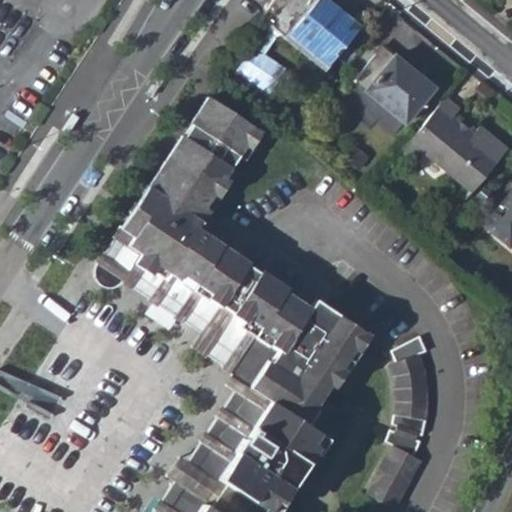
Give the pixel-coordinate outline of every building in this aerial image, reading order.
[(259,25),(262,28),(276,38),(319,74),(355,31),(316,0),(287,0),(280,4),(272,9),(259,25)] [(258,32),(271,44),(276,38),(262,28),(258,32)] [(377,52),(351,84),(402,126),(429,93),(377,52)] [(150,97),(159,83),(156,80),(153,79),(144,93),(150,97)] [(187,127),(191,128),(194,124),(202,124),(199,116),(209,102),(205,99),(186,127),(187,127)] [(425,153),(473,193),(506,150),(478,126),(471,135),(452,119),(460,111),(444,99),(399,154),(415,167),(425,153)] [(244,511),(247,508),(249,504),(260,511),(262,511),(269,502),(280,486),(295,462),(301,465),(313,447),(308,444),(315,434),(306,427),(301,423),(318,396),(326,383),(332,388),(343,371),(338,367),(349,349),(355,353),(366,336),(323,305),(312,321),(278,298),(279,295),(253,278),(255,274),(241,266),(240,268),(188,234),(191,229),(194,223),(197,225),(205,213),(199,210),(208,196),(213,200),(224,183),(219,179),(240,148),(246,151),(257,135),(209,102),(199,116),(202,124),(194,124),(191,128),(187,127),(168,156),(178,163),(174,168),(167,169),(105,264),(189,320),(199,304),(210,311),(200,327),(214,336),(208,346),(244,372),(239,378),(250,386),(245,393),(265,408),(260,415),(251,409),(246,416),(239,412),(236,417),(231,415),(202,457),(208,462),(205,467),(211,470),(208,476),(214,481),(197,506),(189,502),(186,506),(180,503),(176,509),(170,505),(165,511),(244,511)] [(81,117),(74,112),(62,130),(66,132),(70,135),(81,117)] [(165,511),(170,505),(176,509),(180,503),(186,506),(189,502),(197,506),(214,481),(208,476),(211,470),(205,467),(208,462),(202,457),(231,415),(236,417),(239,412),(246,416),(251,409),(260,415),(265,408),(245,393),(250,386),(239,378),(244,372),(208,346),(214,336),(200,327),(210,311),(199,304),(189,320),(105,264),(167,169),(174,168),(178,163),(168,156),(187,127),(186,127),(90,270),(89,274),(89,278),(90,282),(91,286),(93,289),(96,291),(100,292),(105,291),(110,290),(114,287),(192,338),(184,351),(226,379),(221,388),(228,393),(181,463),(173,459),(159,478),(167,483),(148,511),(165,511)] [(511,195),(484,230),(511,252),(511,195)] [(199,210),(205,213),(213,200),(208,196),(199,210)] [(188,234),(240,268),(241,266),(242,263),(191,229),(188,234)] [(253,278),(279,295),(281,292),(282,289),(255,272),(255,274),(253,278)] [(278,298),(312,321),(323,305),(313,299),(305,310),(281,292),(279,295),(278,298)] [(392,415),(390,424),(418,435),(421,427),(424,415),(426,403),(426,392),(425,379),(424,367),(420,355),(426,353),(418,337),(389,351),(394,365),(388,367),(391,376),(393,386),(394,395),(394,405),(392,415)] [(338,367),(343,371),(355,353),(349,349),(338,367)] [(301,423),(306,427),(324,399),(318,396),(301,423)] [(387,447),(362,495),(389,509),(415,463),(408,458),(415,442),(388,430),(381,443),(387,447)] [(269,502),(275,506),(285,491),(280,486),(269,502)]
